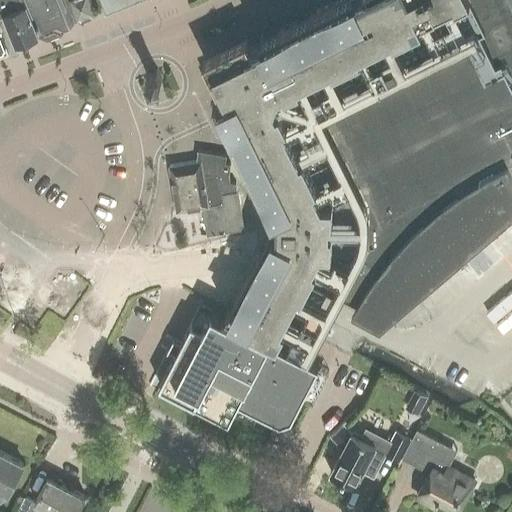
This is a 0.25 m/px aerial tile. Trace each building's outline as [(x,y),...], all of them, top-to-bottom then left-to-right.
[(0,27),(2,33),(10,29),(16,44),(38,36),(26,5),(17,8),(13,0),(0,0),(5,13),(0,14),(0,27)] [(31,0),(45,33),(74,21),(65,0),(31,0)] [(68,0),(76,20),(97,12),(93,0),(68,0)] [(102,0),(106,9),(128,0),(102,0)] [(338,0),(260,39),(263,45),(254,50),(247,36),(204,58),(218,87),(224,84),(229,93),(213,100),(270,216),(278,212),(278,232),(270,228),(250,267),(226,312),(278,339),(286,324),(283,322),(288,313),(297,295),(300,290),(302,292),(309,278),(357,303),(353,311),(381,326),(511,215),(511,214),(511,82),(501,61),(495,64),(480,33),(483,32),(467,1),(469,0),(338,0)] [(511,0),(470,0),(485,31),(483,32),(494,58),(509,62),(511,67),(511,0)] [(16,44),(10,29),(2,33),(0,27),(0,55),(10,51),(8,47),(16,44)] [(161,81),(162,81),(158,71),(157,70),(146,74),(147,76),(151,85),(152,85),(157,83),(161,81)] [(210,232),(207,232),(207,233),(243,227),(236,182),(230,181),(229,174),(231,164),(225,163),(226,155),(198,150),(198,151),(202,151),(200,161),(170,166),(177,210),(205,206),(210,232)] [(174,355),(159,385),(195,403),(196,402),(227,418),(229,419),(239,400),(265,414),(280,421),(292,417),(319,365),(313,362),(212,311),(203,328),(192,323),(191,322),(180,343),(174,355)] [(331,349),(325,359),(343,369),(336,383),(360,397),(374,372),(331,349)] [(344,480),(345,483),(348,485),(352,484),(355,485),(363,468),(375,474),(385,453),(399,460),(410,438),(396,431),(391,441),(368,429),(363,439),(351,433),(346,427),(335,438),(343,448),(330,472),(344,480)] [(448,466),(457,450),(417,429),(402,458),(429,472),(417,495),(435,505),(439,498),(459,509),(475,480),(448,466)] [(0,502),(1,502),(4,499),(8,492),(23,463),(0,451),(0,502)] [(25,496),(16,511),(42,511),(45,507),(55,511),(77,511),(85,496),(48,477),(35,501),(25,496)]
